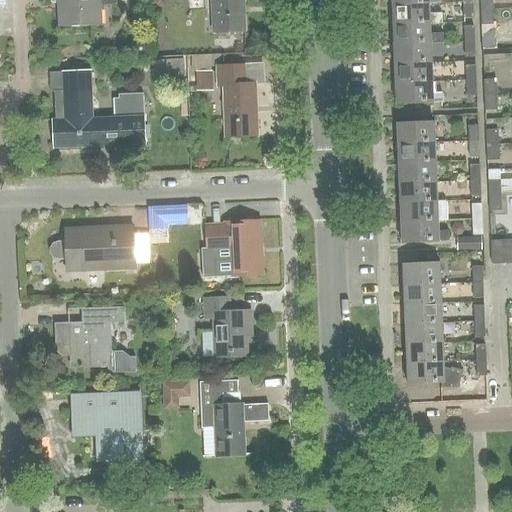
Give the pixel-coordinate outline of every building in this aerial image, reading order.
[(117,0),(50,0),(50,2),(57,1),(58,28),(103,26),(102,6),(117,5),(117,6),(118,6),(117,0)] [(212,0),(214,32),(244,31),(242,0),(212,0)] [(480,0),(480,11),(493,11),(492,0),(480,0)] [(473,3),(463,3),(463,19),(473,18),(473,3)] [(390,26),(430,25),(442,24),(442,14),(430,14),(429,4),(390,6),(390,26)] [(493,25),(493,11),(480,11),(481,26),(493,25)] [(390,26),(391,46),(431,44),(443,44),(443,34),(431,34),(430,25),(390,26)] [(464,43),(474,42),(474,27),(464,27),(464,43)] [(465,58),(475,58),(474,42),(464,43),(465,58)] [(392,65),(432,63),(431,44),(391,46),(392,65)] [(183,60),(167,61),(168,76),(184,75),(183,60)] [(392,65),(393,84),(433,83),(432,63),(392,65)] [(226,138),(257,136),(254,84),(244,85),(243,66),(216,68),(218,87),(223,87),(226,138)] [(476,81),(475,66),(465,66),(466,82),(476,81)] [(113,99),(113,116),(93,117),(91,71),(61,73),(62,92),(54,92),(55,120),(51,120),(53,150),(145,145),(143,94),(118,95),(118,99),(113,99)] [(212,72),(211,72),(196,73),(196,92),(213,91),(212,72)] [(496,80),(483,80),(484,95),(497,94),(496,80)] [(476,81),(466,82),(467,97),(477,97),(476,81)] [(433,83),(393,84),(394,105),(434,103),(443,103),(442,93),(433,94),(433,83)] [(497,111),(497,94),(484,95),(485,111),(497,111)] [(395,125),(395,144),(435,143),(434,124),(395,125)] [(478,141),(478,126),(468,127),(469,141),(478,141)] [(498,130),(485,131),(486,145),(499,145),(498,130)] [(478,141),(469,141),(470,158),(479,157),(478,141)] [(435,143),(395,144),(396,164),(436,163),(435,143)] [(499,161),(499,145),(486,145),(487,161),(499,161)] [(396,164),(397,184),(437,182),(436,163),(396,164)] [(480,181),(480,165),(470,166),(471,181),(480,181)] [(500,180),(488,181),(488,195),(501,195),(500,180)] [(480,181),(471,181),(471,197),(481,196),(480,181)] [(437,182),(397,184),(398,204),(437,202),(437,182)] [(501,211),(501,195),(488,195),(489,212),(501,211)] [(398,204),(399,223),(438,221),(437,202),(398,204)] [(482,220),(481,205),(472,205),(473,220),(482,220)] [(188,206),(151,208),(152,230),(171,229),(170,226),(188,225),(188,206)] [(482,220),(473,220),(473,236),(483,235),(482,220)] [(438,221),(399,223),(399,243),(449,242),(449,231),(439,232),(438,221)] [(216,277),(232,276),(263,275),(261,222),(227,223),(227,226),(206,227),(207,250),(231,249),(232,260),(216,260),(216,277)] [(65,230),(66,242),(58,242),(53,244),(49,249),(50,254),(53,259),(59,260),(66,260),(67,272),(135,269),(133,227),(65,230)] [(481,238),(456,238),(457,251),(482,250),(481,238)] [(511,240),(503,241),(504,264),(511,263),(511,240)] [(492,264),(504,264),(503,241),(491,241),(492,264)] [(401,285),(441,284),(440,264),(400,265),(401,285)] [(483,282),(482,267),(473,267),(473,282),(483,282)] [(483,282),(473,282),(474,298),(483,297),(483,282)] [(441,284),(401,285),(402,305),(441,303),(441,284)] [(214,333),(202,334),(203,358),(215,357),(215,358),(247,357),(246,329),(251,329),(250,312),(230,313),(229,299),(204,300),(205,319),(213,319),(214,333)] [(441,303),(402,305),(403,325),(442,323),(441,303)] [(484,321),(484,306),(474,306),(475,322),(484,321)] [(71,358),(72,367),(78,367),(78,368),(85,368),(85,367),(97,366),(98,369),(108,369),(108,374),(136,373),(135,358),(130,358),(122,352),(110,352),(109,324),(125,323),(124,307),(82,309),(82,310),(87,309),(88,322),(55,323),(56,350),(62,357),(70,356),(70,358),(71,358)] [(484,321),(475,322),(475,337),(485,336),(484,321)] [(442,323),(403,325),(403,344),(443,343),(442,323)] [(443,343),(403,344),(404,364),(444,362),(443,343)] [(476,361),(486,361),(485,345),(475,345),(476,361)] [(160,368),(171,376),(182,363),(171,354),(160,368)] [(477,376),(486,376),(486,361),(476,361),(477,376)] [(444,362),(404,364),(405,384),(441,382),(441,389),(458,388),(463,371),(451,368),(450,370),(444,368),(444,362)] [(179,410),(179,398),(190,398),(189,382),(163,382),(163,410),(179,410)] [(245,456),(243,424),(269,423),(269,405),(223,407),(222,395),(241,394),(240,382),(200,384),(202,428),(216,428),(218,457),(245,456)] [(139,397),(117,398),(117,411),(72,412),(73,434),(98,433),(99,462),(128,461),(127,432),(141,432),(139,397)]
